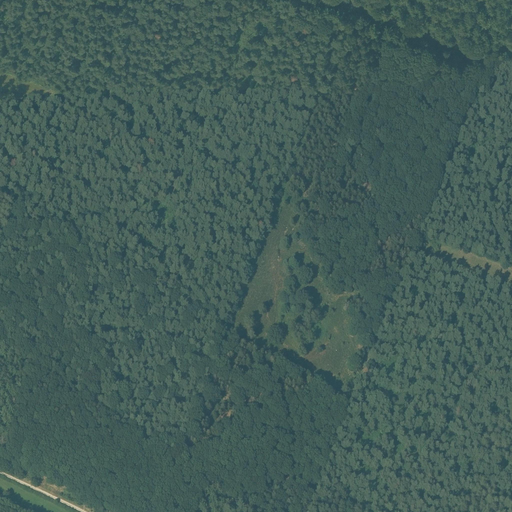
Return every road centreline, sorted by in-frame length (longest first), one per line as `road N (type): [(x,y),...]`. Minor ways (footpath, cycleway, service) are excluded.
road 1 (track): [(303,511),(423,239),(492,52)]
road 2 (track): [(0,340),(251,511)]
road 3 (track): [(0,252),(100,0)]
road 4 (track): [(492,52),(349,0)]
